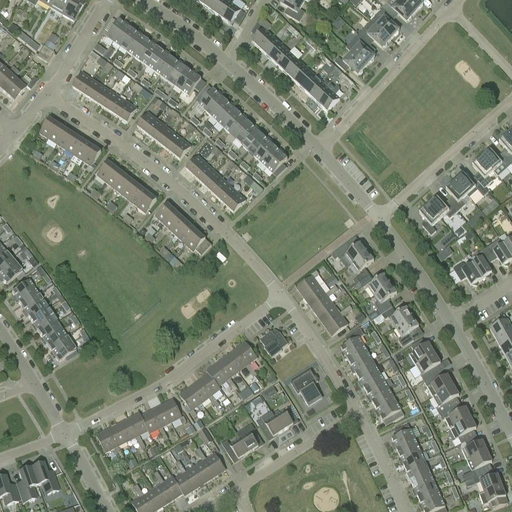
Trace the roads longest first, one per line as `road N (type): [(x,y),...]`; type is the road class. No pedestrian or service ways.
road 1 (residential): [(283,293),(217,223),(52,91)]
road 2 (residential): [(65,434),(185,368),(283,293)]
road 3 (residential): [(451,7),(319,147)]
road 4 (residential): [(378,216),(511,100)]
road 5 (residential): [(236,483),(358,407)]
road 6 (residential): [(358,407),(283,293)]
road 7 (residential): [(511,433),(451,319)]
road 8 (residential): [(451,319),(378,216)]
road 9 (residential): [(319,147),(227,61)]
